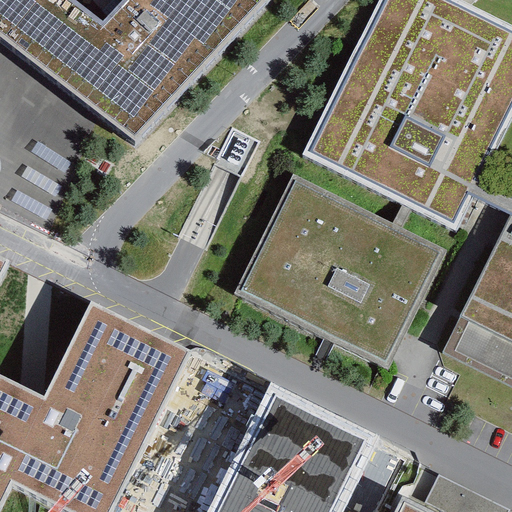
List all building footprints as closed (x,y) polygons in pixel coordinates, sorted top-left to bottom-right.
[(0,0),(0,36),(102,116),(140,146),(273,0),(0,0)] [(511,35),(450,6),(438,0),(389,0),(310,163),(406,209),(457,234),(477,193),(511,120),(511,35)] [(392,238),(297,192),(243,302),(389,372),(443,262),(392,238)] [(511,237),(454,356),(511,384),(511,237)] [(0,511),(1,511),(10,494),(33,505),(47,511),(114,511),(189,358),(91,311),(45,405),(30,398),(0,383),(0,511)] [(331,511),(366,442),(274,397),(217,511),(331,511)]
